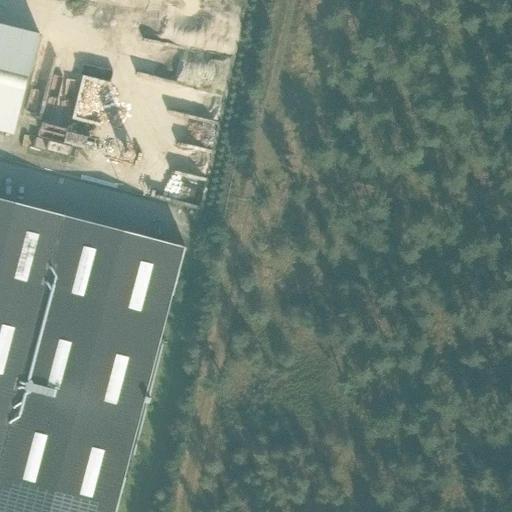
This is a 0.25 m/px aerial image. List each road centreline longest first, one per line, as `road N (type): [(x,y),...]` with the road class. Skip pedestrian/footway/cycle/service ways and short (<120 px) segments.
road 1 (track): [(179,511),(289,0)]
road 2 (track): [(254,164),(511,204)]
